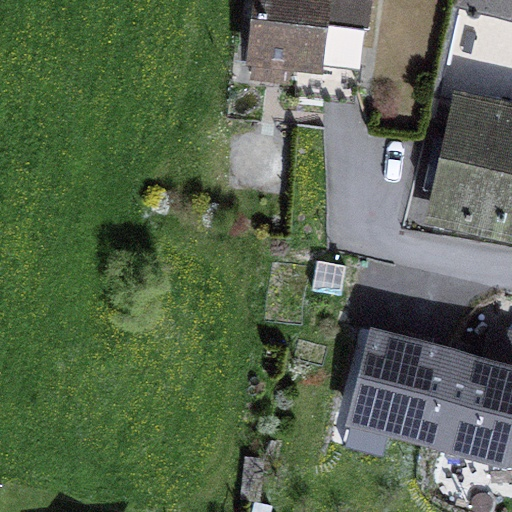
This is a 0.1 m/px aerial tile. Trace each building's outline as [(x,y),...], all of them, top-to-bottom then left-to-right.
[(318,64),(316,84),(357,89),(365,0),(258,0),(253,57),(257,57),(288,60),(318,64)] [(511,0),(458,0),(457,9),(511,21),(511,0)] [(257,57),(255,77),(286,80),(288,60),(257,57)] [(443,187),(437,213),(511,229),(511,112),(462,101),(453,142),(440,139),(430,184),(443,187)] [(492,363),(500,365),(508,334),(493,330),(485,362),(492,363)] [(373,333),(352,417),(511,457),(511,334),(508,334),(500,365),(492,363),(485,362),(404,341),(373,333)]
